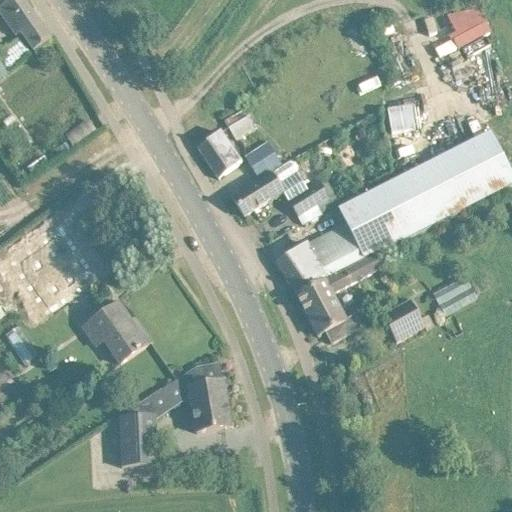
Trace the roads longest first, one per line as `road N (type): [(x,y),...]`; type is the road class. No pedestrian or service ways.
road 1 (tertiary): [(303,511),(277,386),(244,299),(62,0)]
road 2 (track): [(209,0),(167,57),(121,89)]
